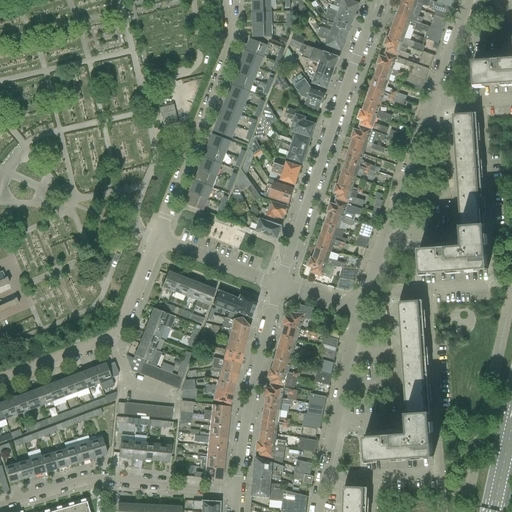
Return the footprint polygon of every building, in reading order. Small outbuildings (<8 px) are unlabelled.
[(260,0),(252,0),(252,13),(271,12),(270,0),(260,0)] [(292,0),(292,3),(298,12),(299,11),(305,7),(300,0),(292,0)] [(331,0),(335,1),(334,6),(339,8),(355,14),(359,4),(347,0),(331,0)] [(402,0),(401,3),(416,8),(415,9),(420,10),(421,10),(423,5),(427,6),(427,5),(429,0),(427,0),(402,0)] [(434,2),(431,10),(436,12),(434,16),(446,20),(448,16),(451,8),(437,3),(434,2)] [(400,9),(398,15),(421,23),(423,17),(418,16),(420,10),(415,9),(416,8),(401,3),(399,9),(400,9)] [(327,8),(326,13),(352,23),(355,14),(339,8),(338,12),(327,8)] [(252,13),(252,25),(271,24),(271,12),(252,13)] [(323,20),(322,23),(332,27),(332,26),(348,32),(352,23),(326,13),(324,18),(334,22),(333,24),(323,20)] [(395,20),(393,26),(407,31),(409,25),(413,27),(412,30),(414,30),(416,31),(420,32),(423,31),(426,32),(424,39),(438,44),(442,31),(430,27),(421,23),(398,15),(396,21),(395,20)] [(430,27),(442,31),(446,20),(434,16),(430,27)] [(271,24),(252,25),(253,38),(272,37),(271,24)] [(320,27),(318,32),(345,41),(348,32),(332,26),(332,27),(331,31),(320,27)] [(390,38),(403,43),(403,44),(408,46),(421,51),(423,45),(414,42),(410,41),(404,39),(407,31),(393,26),(391,33),(392,33),(390,38)] [(345,41),(318,32),(317,36),(327,40),(326,45),(341,51),(345,41)] [(293,34),(291,40),(297,42),(302,44),(304,38),(293,34)] [(388,38),(385,45),(389,47),(387,51),(397,55),(398,55),(398,56),(408,59),(409,54),(406,53),(408,46),(403,44),(403,43),(390,38),(388,38)] [(250,39),(245,51),(263,58),(267,47),(270,48),(272,44),(268,43),(267,45),(259,42),(250,39)] [(302,57),(319,63),(335,69),(339,58),(306,46),(303,54),(302,57)] [(245,51),(241,62),(259,69),(263,58),(245,51)] [(418,63),(430,67),(434,56),(429,54),(424,52),(422,51),(418,63)] [(381,56),(378,64),(380,65),(393,70),(395,65),(396,62),(402,64),(411,68),(408,75),(425,80),(429,69),(413,63),(387,54),(385,58),(381,56)] [(473,62),(472,62),(474,87),(485,86),(501,85),(511,84),(511,59),(506,60),(503,60),(473,62)] [(241,62),(236,74),(254,81),(259,69),(241,62)] [(308,64),(305,70),(331,79),(335,69),(319,63),(317,67),(308,64)] [(377,70),(375,76),(389,81),(391,77),(392,74),(396,76),(401,78),(402,77),(403,73),(399,72),(393,70),(380,65),(378,70),(377,70)] [(331,79),(305,70),(304,72),(309,74),(308,76),(314,78),(312,83),(328,89),(331,79)] [(279,72),(276,79),(279,84),(281,88),(287,85),(279,72)] [(236,74),(232,85),(250,92),(254,81),(236,74)] [(425,80),(408,75),(406,81),(423,88),(425,80)] [(374,83),(371,88),(395,96),(396,93),(391,91),(392,89),(387,87),(388,86),(388,84),(389,81),(375,76),(373,82),(374,83)] [(304,80),(294,86),(302,97),(308,99),(305,107),(318,111),(320,103),(321,104),(322,104),(326,93),(317,90),(309,87),(304,80)] [(232,85),(227,97),(245,104),(250,92),(232,85)] [(369,93),(366,100),(381,105),(383,98),(388,100),(388,99),(393,101),(404,105),(405,100),(395,96),(371,88),(369,94),(369,93)] [(227,97),(223,108),(241,115),(245,104),(227,97)] [(365,106),(363,112),(377,117),(376,117),(390,122),(392,116),(379,112),(381,105),(366,100),(364,106),(365,106)] [(267,103),(263,113),(271,125),(276,119),(267,103)] [(173,105),(159,108),(164,131),(178,128),(173,105)] [(223,108),(218,120),(236,127),(241,115),(223,108)] [(288,130),(302,135),(311,138),(316,125),(305,121),(306,118),(297,115),(298,112),(287,108),(284,118),(291,120),(288,130)] [(362,111),(359,119),(363,120),(361,125),(371,128),(372,128),(386,133),(388,128),(374,123),(376,119),(376,117),(377,117),(363,112),(362,111)] [(260,123),(259,125),(266,137),(267,136),(273,129),(271,125),(263,113),(260,123)] [(454,114),(452,115),(455,152),(457,152),(475,151),(479,151),(476,113),(473,113),(454,114)] [(236,127),(218,120),(214,132),(231,139),(236,127)] [(259,125),(254,138),(256,141),(266,137),(259,125)] [(355,130),(353,138),(354,138),(368,143),(373,145),(375,138),(384,141),(386,135),(372,131),(370,130),(360,127),(359,132),(355,130)] [(390,130),(389,135),(404,141),(406,136),(390,130)] [(213,134),(208,146),(226,153),(230,141),(213,134)] [(275,141),(280,142),(307,151),(311,139),(294,134),(292,140),(282,137),(282,136),(277,135),(275,141)] [(389,135),(387,141),(402,146),(404,141),(389,135)] [(254,138),(249,151),(253,156),(261,151),(256,141),(254,138)] [(351,144),(349,150),(364,155),(365,150),(367,146),(371,147),(370,149),(376,151),(380,152),(383,153),(384,149),(377,146),(373,145),(368,143),(354,138),(354,139),(353,142),(352,144),(351,144)] [(307,151),(280,142),(278,148),(289,152),(287,158),(303,163),(307,151)] [(208,146),(203,158),(221,165),(226,153),(208,146)] [(348,156),(346,162),(369,170),(374,172),(374,171),(376,167),(371,166),(366,164),(365,166),(361,164),(362,161),(363,157),(364,155),(349,150),(347,156),(348,156)] [(455,152),(458,189),(460,189),(478,188),(481,188),(479,151),(475,151),(457,152),(455,152)] [(203,158),(199,169),(217,176),(221,165),(203,158)] [(274,163),(272,167),(299,176),(302,167),(286,161),(284,167),(274,163)] [(343,167),(341,174),(356,179),(359,170),(363,171),(363,173),(368,175),(372,177),(374,172),(369,170),(346,162),(344,168),(343,167)] [(299,176),(272,167),(271,173),(281,176),(280,180),(295,186),(299,176)] [(199,169),(194,181),(212,188),(217,176),(199,169)] [(236,183),(241,192),(247,188),(252,185),(246,176),(242,171),(241,170),(236,183)] [(337,185),(336,185),(352,190),(358,192),(362,194),(363,189),(358,188),(357,189),(353,188),(353,186),(354,184),(356,179),(341,174),(339,180),(340,180),(338,185),(337,185)] [(270,179),(264,195),(269,197),(271,198),(280,201),(289,204),(295,188),(285,185),(278,182),(274,181),(270,179)] [(194,181),(190,192),(208,199),(212,188),(194,181)] [(252,185),(247,188),(256,201),(261,198),(252,185)] [(336,185),(334,193),(338,194),(336,199),(346,202),(362,207),(364,202),(356,199),(358,192),(352,190),(336,185)] [(460,189),(458,189),(460,227),(462,227),(481,226),(484,226),(481,188),(478,188),(460,189)] [(208,199),(190,192),(185,204),(203,211),(208,199)] [(240,193),(233,197),(236,203),(240,204),(244,202),(240,193)] [(330,204),(328,211),(353,220),(354,220),(355,215),(359,216),(361,210),(360,209),(348,205),(348,204),(347,204),(345,203),(335,200),(334,205),(330,204)] [(261,208),(260,212),(265,215),(275,219),(275,218),(276,216),(284,219),(288,207),(279,203),(271,201),(268,209),(266,208),(266,209),(262,208),(261,208)] [(326,217),(324,223),(339,228),(341,223),(351,226),(353,220),(328,211),(329,212),(327,217),(326,217)] [(257,230),(277,240),(282,227),(263,220),(252,217),(250,222),(259,225),(257,230)] [(323,230),(321,236),(345,244),(346,239),(342,238),(344,231),(339,229),(339,228),(324,223),(322,229),(323,230)] [(358,235),(370,239),(374,227),(367,225),(362,223),(358,235)] [(462,246),(418,249),(420,274),(487,270),(486,245),(488,245),(487,235),(485,235),(484,226),(460,227),(462,246)] [(358,235),(354,246),(363,248),(364,248),(366,249),(367,246),(370,239),(358,235)] [(318,241),(316,247),(331,252),(333,246),(338,247),(339,248),(343,249),(345,244),(321,236),(319,241),(318,241)] [(349,245),(347,251),(360,256),(363,248),(354,246),(353,246),(349,245)] [(315,253),(313,259),(335,266),(335,267),(336,268),(341,268),(342,263),(338,262),(329,258),(331,252),(316,247),(314,253),(315,253)] [(346,264),(344,268),(359,269),(362,259),(353,258),(348,257),(346,262),(346,264)] [(331,279),(335,267),(335,266),(313,259),(312,259),(309,266),(313,267),(311,272),(331,279)] [(344,268),(342,268),(339,278),(355,281),(359,269),(344,268)] [(0,312),(17,305),(19,305),(16,298),(14,299),(15,299),(0,306),(0,287),(8,284),(9,284),(7,278),(5,278),(2,272),(0,272),(0,312)] [(180,276),(168,272),(162,287),(174,292),(180,276)] [(174,292),(185,296),(191,281),(180,276),(174,292)] [(185,296),(197,301),(203,286),(191,281),(185,296)] [(197,301),(195,307),(207,311),(209,306),(215,290),(203,286),(197,301)] [(213,302),(212,305),(222,309),(227,295),(218,291),(213,302)] [(227,295),(222,309),(229,312),(226,319),(230,320),(231,318),(233,312),(238,299),(237,299),(227,295)] [(233,312),(231,318),(232,318),(235,317),(237,313),(250,318),(254,309),(257,302),(256,302),(250,300),(248,303),(244,301),(246,298),(239,295),(237,299),(238,299),(233,312)] [(401,302),(398,302),(401,340),(403,340),(421,338),(425,338),(422,300),(419,301),(401,302)] [(157,307),(166,310),(168,305),(159,302),(157,307)] [(168,305),(166,310),(175,314),(177,309),(168,305)] [(317,310),(305,307),(304,307),(305,308),(305,310),(299,308),(297,314),(290,314),(289,319),(285,317),(283,325),(300,329),(303,319),(311,320),(314,310),(317,311),(317,310)] [(153,309),(148,321),(164,327),(170,329),(175,317),(153,309)] [(180,316),(190,320),(192,314),(182,311),(180,316)] [(204,319),(192,314),(190,320),(202,324),(204,319)] [(224,318),(221,327),(247,334),(248,327),(241,319),(232,320),(230,320),(226,319),(224,318)] [(148,321),(144,332),(159,338),(164,327),(148,321)] [(310,332),(300,330),(300,329),(283,325),(284,325),(283,330),(282,330),(280,336),(297,341),(299,334),(309,337),(310,332)] [(221,327),(220,333),(229,335),(227,340),(244,344),(247,334),(221,327)] [(194,328),(190,337),(196,340),(200,330),(194,328)] [(144,332),(139,344),(155,350),(159,338),(144,332)] [(329,332),(328,337),(338,340),(339,335),(329,332)] [(201,334),(197,343),(211,340),(209,333),(201,334)] [(280,343),(278,348),(304,355),(305,350),(301,349),(301,348),(295,347),(297,341),(280,336),(279,342),(280,343)] [(322,342),(322,345),(337,349),(338,340),(328,337),(324,336),(322,342)] [(196,340),(190,337),(187,346),(193,348),(196,340)] [(403,340),(401,340),(404,377),(406,377),(424,375),(427,375),(425,338),(421,338),(403,340)] [(227,340),(225,350),(242,354),(244,344),(227,340)] [(139,344),(134,356),(144,360),(143,363),(149,365),(154,368),(156,368),(161,354),(154,351),(155,350),(139,344)] [(216,348),(215,351),(218,352),(217,353),(224,355),(222,360),(239,364),(242,354),(225,350),(216,348)] [(276,353),(274,359),(291,364),(293,355),(297,356),(297,358),(302,360),(304,355),(278,348),(277,353),(276,353)] [(320,356),(334,361),(336,352),(323,349),(320,356)] [(185,352),(182,361),(187,363),(190,354),(185,352)] [(126,356),(125,357),(131,371),(139,374),(139,373),(143,363),(144,360),(134,356),(133,359),(126,356)] [(214,358),(211,368),(237,374),(239,364),(222,360),(214,358)] [(272,370),(272,371),(287,375),(297,378),(299,373),(293,371),(293,373),(288,372),(291,364),(274,359),(273,365),(274,366),(273,368),(272,370)] [(321,360),(318,371),(331,375),(333,363),(321,360)] [(176,376),(182,378),(182,379),(182,378),(184,372),(187,363),(182,361),(178,370),(177,375),(176,376)] [(103,364),(93,368),(97,378),(99,384),(102,390),(114,386),(113,385),(117,383),(118,377),(118,374),(114,363),(114,362),(106,365),(105,364),(103,364)] [(143,363),(139,374),(145,376),(149,365),(143,363)] [(149,365),(145,376),(150,378),(154,368),(149,365)] [(93,368),(81,373),(87,388),(99,384),(93,368)] [(154,368),(150,378),(156,380),(160,370),(156,368),(154,368)] [(219,372),(217,380),(234,385),(237,374),(211,368),(210,371),(216,373),(216,371),(219,372)] [(160,370),(156,380),(161,383),(166,372),(160,370)] [(270,371),(268,378),(272,379),(271,383),(281,385),(284,386),(294,389),(297,378),(287,375),(272,371),(272,370),(271,370),(270,371)] [(331,375),(318,371),(315,382),(328,386),(331,375)] [(166,372),(161,383),(167,385),(171,374),(166,372)] [(81,373),(70,377),(75,393),(87,388),(81,373)] [(171,374),(167,385),(172,387),(176,376),(171,374)] [(406,377),(404,377),(406,415),(430,413),(427,375),(424,375),(406,377)] [(176,376),(172,387),(178,389),(182,378),(176,376)] [(70,377),(58,381),(64,397),(75,393),(70,377)] [(207,385),(206,388),(232,395),(234,385),(217,380),(216,386),(211,385),(211,386),(207,385)] [(58,381),(46,386),(52,401),(64,397),(58,381)] [(185,381),(182,390),(194,389),(194,381),(185,381)] [(266,389),(265,396),(267,396),(283,399),(284,392),(288,392),(288,394),(293,395),(294,390),(287,389),(271,385),(270,389),(266,389)] [(46,386),(34,390),(40,406),(52,401),(46,386)] [(206,388),(205,391),(210,393),(213,394),(212,401),(219,402),(229,405),(232,395),(206,388)] [(194,389),(182,390),(181,391),(180,398),(195,399),(196,389),(194,389)] [(34,390),(22,395),(28,410),(40,406),(34,390)] [(113,394),(104,398),(106,403),(116,400),(113,394)] [(310,394),(308,404),(324,407),(326,398),(310,394)] [(22,395),(11,399),(16,415),(28,410),(22,395)] [(265,401),(264,408),(281,410),(281,406),(282,404),(291,406),(292,401),(282,399),(283,399),(267,396),(266,401),(265,401)] [(106,403),(104,398),(95,401),(97,407),(106,403)] [(11,399),(0,403),(0,406),(5,419),(16,415),(11,399)] [(193,403),(181,401),(180,412),(192,413),(193,403)] [(90,403),(81,406),(83,412),(92,409),(90,403)] [(308,404),(306,414),(322,417),(324,407),(308,404)] [(211,411),(204,410),(204,415),(227,417),(228,406),(211,405),(211,411)] [(83,412),(81,406),(72,410),(74,415),(83,412)] [(264,414),(263,420),(289,424),(290,419),(284,419),(284,420),(279,419),(281,410),(264,408),(263,414),(264,414)] [(99,409),(83,415),(85,420),(101,414),(100,409),(99,409)] [(66,412),(57,415),(59,421),(68,417),(66,412)] [(180,412),(179,422),(190,423),(192,413),(180,412)] [(408,434),(364,437),(366,462),(377,461),(393,460),(406,459),(413,458),(423,458),(433,457),(432,433),(434,433),(433,432),(433,422),(431,422),(431,421),(430,413),(406,415),(407,423),(408,434)] [(302,426),(317,428),(320,429),(322,417),(306,414),(306,415),(304,415),(302,426)] [(59,421),(57,415),(48,419),(50,424),(59,421)] [(204,415),(203,419),(210,420),(209,426),(226,428),(227,417),(204,415)] [(78,417),(69,420),(71,425),(80,422),(78,417)] [(69,420),(60,423),(62,429),(71,425),(69,420)] [(261,425),(260,431),(277,434),(278,425),(283,426),(282,428),(288,429),(289,424),(263,420),(262,425),(261,425)] [(43,421),(33,424),(36,430),(45,426),(43,421)] [(36,430),(33,424),(25,427),(27,433),(36,430)] [(55,425),(46,429),(48,434),(57,431),(55,425)] [(200,432),(199,435),(225,438),(226,428),(209,426),(208,434),(204,434),(204,433),(200,432)] [(317,428),(302,426),(301,434),(315,437),(317,428)] [(46,429),(36,432),(38,438),(48,434),(46,429)] [(19,430),(10,433),(12,439),(21,435),(19,430)] [(260,431),(259,438),(260,438),(259,443),(275,445),(275,446),(285,448),(286,441),(279,440),(276,440),(277,434),(260,431)] [(12,439),(10,433),(1,436),(3,442),(12,439)] [(31,434),(22,438),(24,443),(33,440),(31,434)] [(96,440),(90,442),(94,458),(107,454),(101,435),(95,437),(96,440)] [(193,435),(193,440),(207,441),(207,447),(224,449),(225,438),(199,435),(193,435)] [(22,438),(13,441),(15,447),(24,443),(22,438)] [(299,438),(297,450),(315,453),(317,441),(299,438)] [(119,457),(131,458),(133,442),(120,441),(119,457)] [(90,442),(77,445),(82,461),(94,458),(90,442)] [(131,458),(144,460),(146,443),(133,442),(131,458)] [(0,446),(0,450),(1,452),(10,449),(8,443),(0,446)] [(144,460),(156,461),(158,444),(146,443),(144,460)] [(258,443),(256,450),(260,451),(260,456),(270,457),(273,458),(272,460),(282,463),(283,459),(284,454),(285,448),(275,446),(275,445),(259,443),(258,443)] [(158,444),(156,461),(169,462),(171,446),(158,444)] [(77,445),(65,449),(70,465),(82,461),(77,445)] [(197,453),(197,456),(223,459),(224,449),(207,447),(207,448),(206,455),(202,454),(202,453),(197,453)] [(65,449),(53,453),(58,469),(70,465),(65,449)] [(53,453),(41,456),(46,472),(58,469),(53,453)] [(41,456),(29,460),(34,476),(46,472),(41,456)] [(197,456),(197,460),(201,460),(200,467),(205,468),(222,469),(223,459),(197,456)] [(256,457),(255,470),(281,472),(283,473),(284,468),(284,467),(272,463),(256,457)] [(29,460),(17,463),(22,479),(34,476),(29,460)] [(297,460),(295,468),(294,472),(305,474),(310,476),(312,464),(297,460)] [(22,479),(17,463),(5,467),(9,483),(22,479)] [(182,476),(183,465),(182,465),(175,465),(175,464),(173,476),(182,476)] [(195,473),(195,477),(208,479),(211,480),(211,479),(221,480),(222,469),(205,468),(204,473),(200,473),(195,473)] [(301,480),(303,481),(305,474),(294,472),(295,468),(293,476),(295,476),(294,478),(301,480)] [(255,470),(254,478),(271,480),(280,480),(280,476),(281,472),(255,470)] [(305,474),(303,481),(303,483),(312,485),(314,477),(310,476),(305,474)] [(254,478),(253,487),(279,489),(280,485),(271,484),(271,480),(254,478)] [(253,487),(252,496),(260,496),(269,497),(269,501),(278,501),(278,500),(282,501),(283,490),(279,489),(253,487)] [(346,487),(344,487),(342,511),(366,511),(368,488),(364,488),(346,487)] [(282,501),(281,511),(305,511),(307,497),(283,490),(282,501)] [(192,501),(192,511),(202,511),(218,511),(219,502),(192,501)] [(88,511),(86,502),(51,511),(88,511)]
